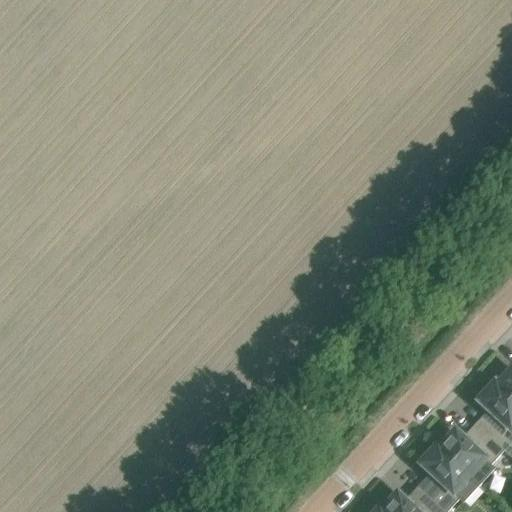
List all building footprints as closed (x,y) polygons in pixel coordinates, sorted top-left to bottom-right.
[(495,385),(494,386),(511,402),(511,371),(497,387),(495,385)] [(511,402),(494,386),(478,404),(492,416),(479,430),(504,453),(510,447),(511,444),(511,402)] [(437,448),(436,449),(479,488),(495,470),(491,467),(504,453),(479,430),(466,444),(455,433),(439,450),(437,448)] [(436,449),(420,466),(434,479),(421,493),(441,511),(449,511),(459,502),(463,506),(479,488),(436,449)] [(380,511),(379,511),(378,511),(441,511),(421,493),(409,507),(397,496),(382,511),(380,511)]
